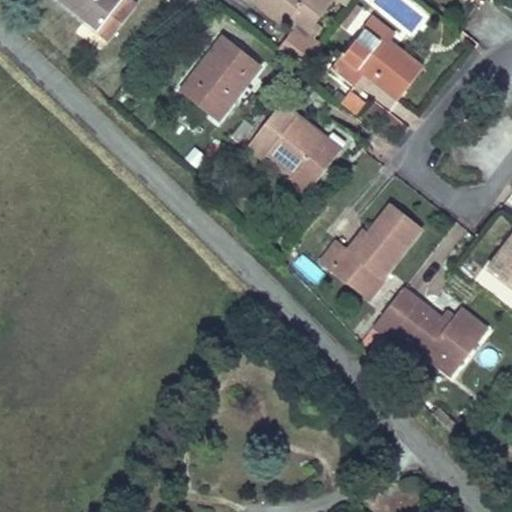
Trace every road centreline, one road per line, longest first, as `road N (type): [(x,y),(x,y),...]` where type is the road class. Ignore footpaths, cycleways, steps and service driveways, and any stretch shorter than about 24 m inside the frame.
road 1 (residential): [(482,511),(397,418),(0,36)]
road 2 (residential): [(511,58),(474,78),(422,135),(417,154),(422,176),(467,201),(488,192),(511,164)]
